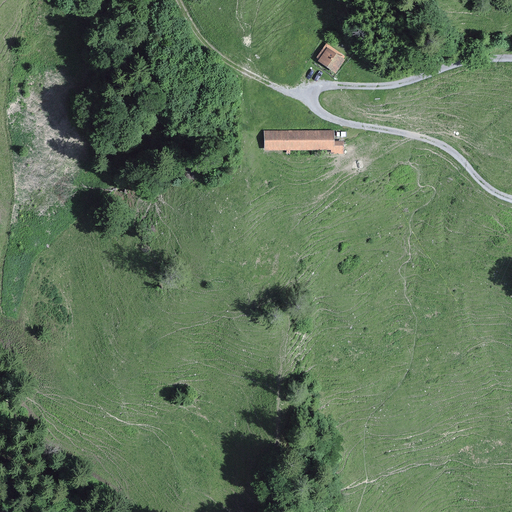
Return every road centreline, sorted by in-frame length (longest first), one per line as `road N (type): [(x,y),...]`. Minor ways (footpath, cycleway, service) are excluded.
road 1 (track): [(511,58),(457,62),(388,85),(328,85),(311,101),(340,121),(413,135),(511,199)]
road 2 (track): [(178,0),(210,49),(311,101)]
